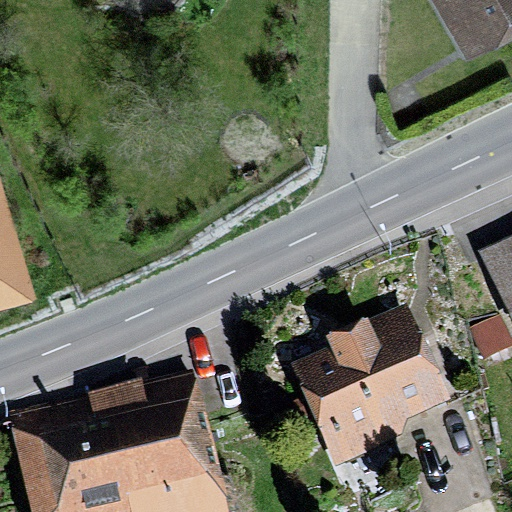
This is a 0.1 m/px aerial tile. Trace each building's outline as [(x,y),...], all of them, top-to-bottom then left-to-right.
[(511,27),(511,0),(431,0),(464,55),(511,27)] [(0,306),(29,298),(0,194),(0,306)] [(511,238),(477,254),(511,331),(511,238)] [(409,438),(404,426),(448,409),(406,306),(323,339),(327,349),(288,364),(331,470),(409,438)] [(480,364),(511,349),(511,342),(500,315),(465,330),(480,364)] [(224,511),(192,371),(5,414),(27,511),(224,511)]
